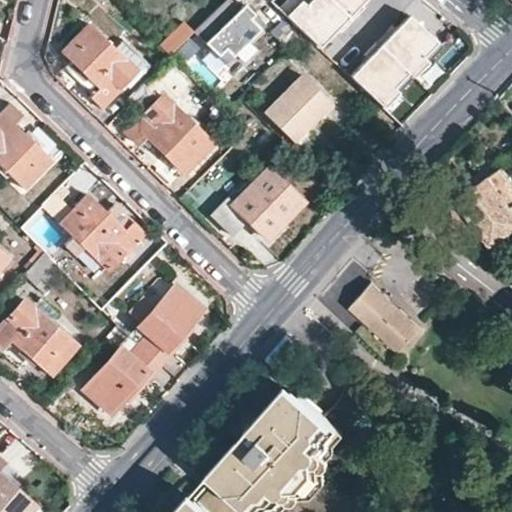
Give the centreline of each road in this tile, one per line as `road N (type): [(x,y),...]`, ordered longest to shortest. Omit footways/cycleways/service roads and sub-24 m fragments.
road 1 (residential): [(41,0),(31,79),(269,312)]
road 2 (residential): [(269,312),(511,47)]
road 3 (residential): [(114,489),(269,312)]
road 4 (residential): [(0,389),(114,489)]
